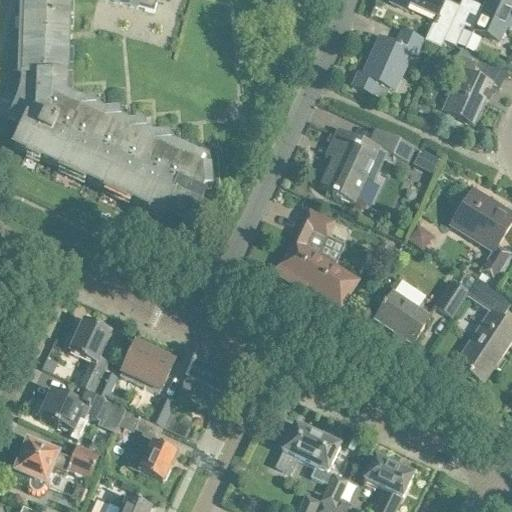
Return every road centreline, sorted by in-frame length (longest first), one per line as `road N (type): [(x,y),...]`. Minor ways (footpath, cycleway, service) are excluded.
road 1 (residential): [(199,333),(346,0)]
road 2 (residential): [(504,488),(267,368)]
road 3 (residential): [(64,275),(0,419)]
road 4 (residential): [(201,511),(267,368)]
road 5 (residential): [(199,333),(64,275)]
